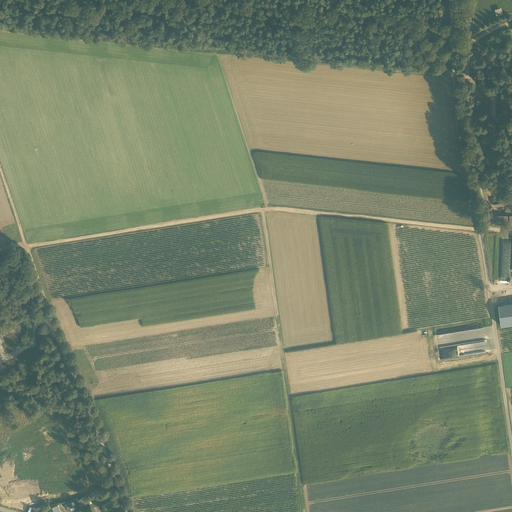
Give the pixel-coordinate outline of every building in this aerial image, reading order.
[(496,16),(503,14),(500,7),(494,9),(496,16)] [(511,101),(504,101),(499,100),(498,115),(503,115),(511,116),(511,112),(511,107),(511,101)] [(474,182),(478,202),(488,200),(483,180),(474,182)] [(495,207),(511,204),(511,197),(494,200),(495,207)] [(485,223),(510,223),(509,216),(492,216),(489,201),(481,203),(481,206),(482,206),(485,223)] [(509,286),(511,238),(496,237),(495,286),(509,286)] [(511,303),(498,306),(501,326),(511,324),(511,303)] [(97,494),(99,500),(108,497),(106,491),(97,494)] [(78,497),(75,499),(80,507),(88,503),(85,496),(79,499),(78,497)] [(69,511),(75,508),(71,500),(65,503),(69,511)] [(114,500),(103,504),(105,510),(116,505),(114,500)]
